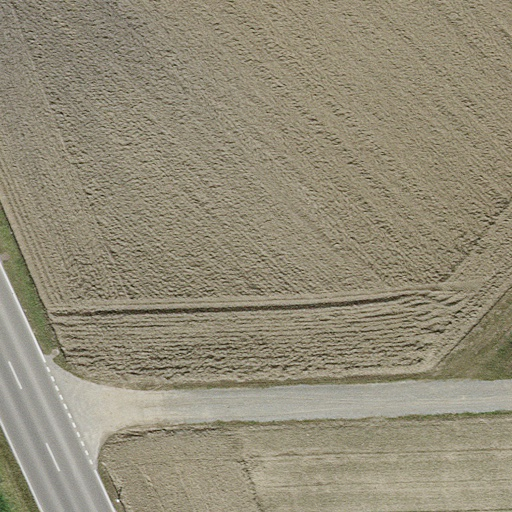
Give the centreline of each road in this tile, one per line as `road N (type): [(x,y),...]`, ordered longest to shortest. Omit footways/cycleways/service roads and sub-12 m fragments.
road 1 (track): [(38,418),(103,407),(511,394)]
road 2 (primary): [(0,337),(81,511)]
